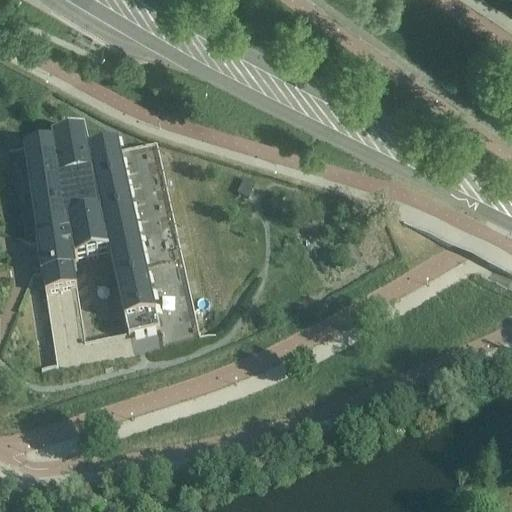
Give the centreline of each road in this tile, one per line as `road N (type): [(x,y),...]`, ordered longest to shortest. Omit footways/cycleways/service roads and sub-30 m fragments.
road 1 (secondary): [(89,0),(511,225)]
road 2 (secondary): [(511,191),(138,0)]
